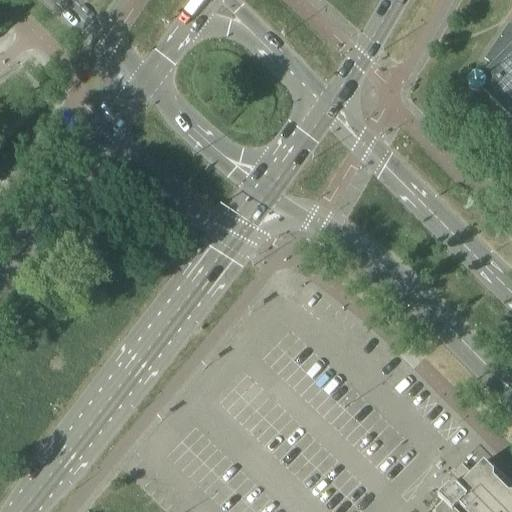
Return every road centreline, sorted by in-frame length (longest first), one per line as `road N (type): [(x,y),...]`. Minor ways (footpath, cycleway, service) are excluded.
road 1 (primary): [(14,511),(262,194)]
road 2 (tertiary): [(262,194),(344,237),(392,274),(511,402)]
road 3 (tertiary): [(511,294),(327,107)]
road 4 (primary): [(143,87),(0,271)]
road 5 (tertiary): [(143,87),(262,194)]
road 6 (tertiary): [(327,107),(217,0)]
road 7 (primary): [(327,107),(394,0)]
